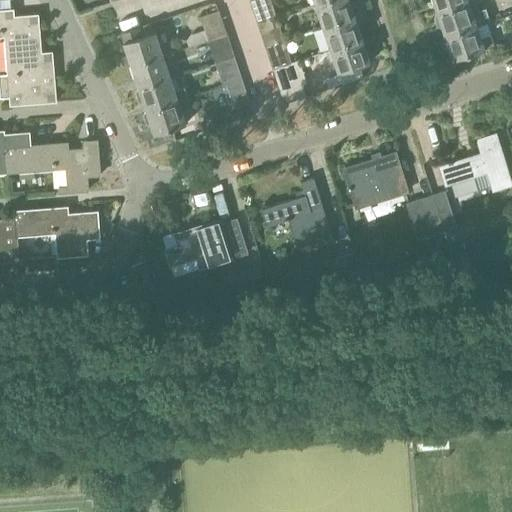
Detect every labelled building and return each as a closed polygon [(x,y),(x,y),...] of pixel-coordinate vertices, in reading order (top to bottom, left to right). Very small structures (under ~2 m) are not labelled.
[(0,0),(0,11),(12,11),(11,0),(0,0)] [(354,17),(348,0),(328,0),(315,4),(323,27),(354,17)] [(433,0),(438,14),(469,3),(479,0),(433,0)] [(446,36),(477,26),(487,23),(483,9),(472,12),(469,3),(438,14),(436,15),(434,17),(436,26),(440,28),(443,27),(446,36)] [(276,17),(272,8),(253,14),(257,24),(276,17)] [(0,37),(5,37),(40,34),(38,16),(13,18),(12,11),(0,11),(0,37)] [(199,17),(202,27),(221,21),(218,11),(199,17)] [(361,40),(354,17),(323,27),(330,50),(361,40)] [(447,50),(450,49),(454,60),(494,46),(490,36),(481,39),(477,26),(446,36),(443,38),(441,40),(444,49),(447,50)] [(283,40),(280,31),(261,37),(264,46),(283,40)] [(132,66),(163,56),(155,32),(124,42),(132,66)] [(8,75),(0,75),(0,98),(10,98),(10,106),(57,103),(53,53),(41,54),(40,34),(5,37),(8,75)] [(210,50),(229,44),(226,34),(207,41),(210,50)] [(369,63),(361,40),(330,50),(326,52),(330,62),(334,61),(338,73),(369,63)] [(287,53),(268,59),(272,69),(291,63),(287,53)] [(171,79),(163,56),(132,66),(139,89),(171,79)] [(218,73),(237,67),(233,57),(214,64),(218,73)] [(302,75),(276,84),(280,93),(305,84),(302,75)] [(147,112),(178,101),(188,98),(184,88),(175,91),(171,79),(139,89),(137,90),(135,93),(138,102),(142,103),(144,102),(147,112)] [(241,80),(222,87),(230,110),(249,103),(241,80)] [(178,101),(147,112),(145,112),(143,115),(146,124),(149,126),(151,125),(155,135),(186,124),(178,101)] [(4,148),(30,146),(29,133),(5,135),(4,132),(0,132),(0,173),(6,174),(4,148)] [(511,185),(496,133),(476,139),(480,153),(453,162),(452,161),(449,162),(449,163),(438,166),(445,187),(486,173),(492,192),(511,185)] [(4,148),(6,174),(66,169),(67,188),(58,189),(59,194),(88,191),(87,177),(99,176),(97,141),(84,142),(84,149),(66,150),(66,143),(30,146),(4,148)] [(350,190),(356,208),(407,192),(395,152),(344,168),(349,186),(348,187),(349,191),(350,190)] [(261,208),(267,227),(286,220),(287,221),(290,220),(299,251),(333,241),(313,178),(301,182),(305,195),(263,208),(261,208)] [(440,223),(441,223),(452,254),(464,251),(454,219),(453,219),(444,191),(432,195),(432,196),(439,219),(440,219),(440,223)] [(439,219),(432,196),(407,203),(414,227),(439,219)] [(16,237),(56,234),(58,257),(87,255),(86,239),(99,238),(97,212),(65,215),(65,208),(13,212),(14,219),(16,237)] [(0,262),(5,262),(19,260),(16,237),(14,219),(0,219),(0,262)] [(199,268),(242,255),(249,253),(239,219),(222,223),(221,220),(217,221),(217,222),(191,230),(191,229),(175,234),(178,245),(165,249),(170,265),(196,257),(199,268)] [(349,282),(360,279),(352,254),(341,257),(340,255),(324,260),(333,287),(349,282)] [(146,263),(130,268),(141,300),(156,295),(146,263)] [(261,267),(232,269),(233,292),(263,289),(261,267)]
